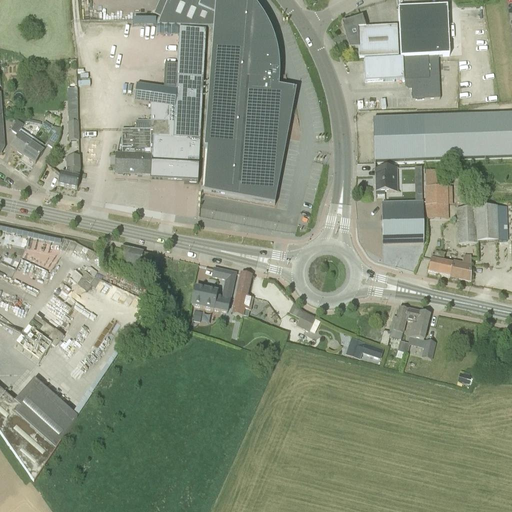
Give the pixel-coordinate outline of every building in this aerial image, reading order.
[(168,0),(157,27),(213,28),(204,149),(207,149),(203,192),(203,193),(275,206),(269,204),(271,178),(276,179),(288,119),(276,116),(277,110),(280,110),(279,94),(278,94),(279,75),(279,68),(278,61),(277,54),(276,47),(273,40),(271,33),(268,27),(264,21),(260,15),(256,9),(251,4),(248,1),(247,0),(168,0)] [(449,57),(447,8),(398,11),(400,60),(438,58),(449,57)] [(358,49),(358,59),(398,58),(397,28),(364,29),(361,20),(342,26),(350,50),(358,49)] [(440,100),(438,58),(400,60),(363,61),(365,83),(406,81),(406,85),(410,88),(412,101),(440,100)] [(150,131),(125,131),(121,131),(121,155),(115,155),(115,175),(150,177),(184,178),(184,184),(198,185),(200,141),(173,139),(173,131),(175,109),(182,110),(184,98),(184,93),(185,93),(177,91),(177,92),(136,87),(134,103),(167,108),(168,124),(150,124),(150,128),(150,131)] [(68,123),(77,123),(76,90),(66,90),(68,123)] [(511,123),(500,118),(372,122),(374,164),(511,159),(511,123)] [(20,131),(24,127),(17,123),(11,132),(17,136),(20,131)] [(68,123),(68,142),(79,142),(78,123),(68,123)] [(52,136),(45,145),(52,150),(59,139),(60,130),(52,128),(49,134),(52,136)] [(22,157),(30,145),(18,138),(11,149),(22,157)] [(35,165),(46,148),(42,145),(39,151),(30,145),(22,157),(35,165)] [(80,171),(79,158),(72,158),(66,158),(66,171),(65,177),(60,176),(58,186),(77,190),(80,179),(78,179),(80,171)] [(375,178),(375,193),(392,193),(392,185),(397,185),(396,170),(379,171),(380,178),(375,178)] [(426,189),(426,193),(426,209),(447,208),(447,189),(426,189)] [(414,204),(381,205),(382,246),(424,245),(423,204),(422,204),(414,204)] [(496,209),(474,210),(457,211),(458,246),(477,246),(477,244),(497,243),(496,209)] [(47,235),(0,225),(0,231),(46,241),(47,235)] [(143,255),(121,251),(118,267),(148,274),(152,258),(143,256),(143,255)] [(427,274),(449,279),(449,278),(452,266),(452,265),(442,263),(445,256),(434,253),(434,257),(431,256),(427,274)] [(449,278),(458,280),(457,281),(469,283),(470,270),(452,266),(449,278)] [(212,279),(233,283),(235,275),(214,271),(212,279)] [(241,276),(237,296),(246,298),(251,278),(241,276)] [(227,315),(228,310),(230,300),(216,297),(217,294),(195,289),(191,308),(213,313),(214,312),(227,315)] [(165,291),(153,325),(159,325),(171,293),(165,291)] [(246,298),(237,296),(232,316),(242,318),(244,311),(250,313),(253,299),(246,298)] [(300,319),(303,312),(294,306),(290,313),(300,319)] [(405,323),(408,312),(398,310),(396,319),(393,318),(390,333),(383,332),(379,346),(387,349),(389,338),(392,339),(393,335),(402,337),(405,323)] [(194,312),(192,322),(199,323),(201,313),(194,312)] [(423,342),(429,317),(408,312),(405,323),(412,324),(409,339),(423,342)] [(299,321),(312,327),(314,322),(315,321),(302,314),(299,321)] [(47,344),(55,333),(36,318),(29,328),(38,335),(37,337),(47,344)] [(309,334),(312,327),(299,321),(296,327),(309,334)] [(426,342),(422,359),(431,361),(435,344),(426,342)] [(408,345),(400,343),(397,352),(407,356),(410,346),(408,346),(408,345)] [(355,357),(369,362),(370,359),(388,365),(390,356),(359,345),(355,357)] [(471,379),(463,376),(459,375),(457,383),(469,387),(471,379)] [(14,403),(0,390),(0,435),(34,483),(77,419),(34,381),(14,403)]
